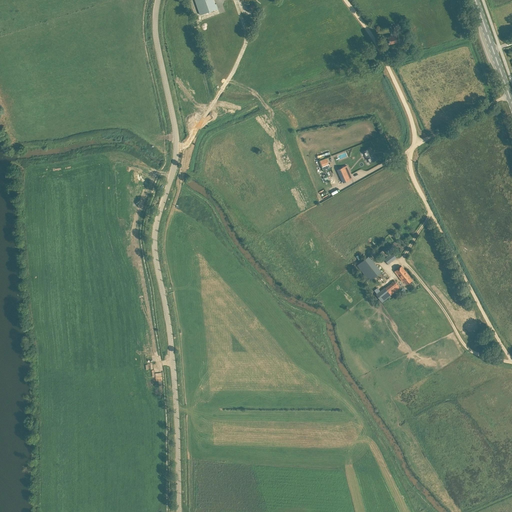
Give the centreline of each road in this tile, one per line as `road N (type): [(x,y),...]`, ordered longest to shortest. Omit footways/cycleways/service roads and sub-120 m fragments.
road 1 (unclassified): [(179,511),(173,365),(154,244),(176,147),(157,0)]
road 2 (track): [(433,294),(386,310),(369,306),(332,266),(273,121),(236,94),(187,78),(157,0)]
road 3 (track): [(494,313),(414,178),(413,145)]
road 4 (track): [(494,313),(452,317),(401,260),(432,212)]
road 5 (track): [(413,145),(404,100),(346,0)]
